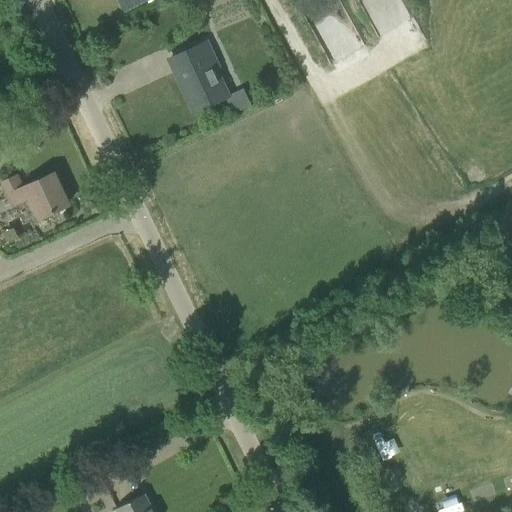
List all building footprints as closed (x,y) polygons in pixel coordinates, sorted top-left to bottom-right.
[(117,0),(124,12),(147,0),(117,0)] [(210,61),(214,59),(205,42),(169,59),(194,112),(227,97),(210,61)] [(2,183),(12,205),(30,196),(39,217),(38,217),(39,218),(67,205),(53,174),(21,188),(16,177),(2,183)] [(479,476),(467,483),(482,509),(494,502),(479,476)] [(152,511),(143,494),(115,509),(117,511),(152,511)]
